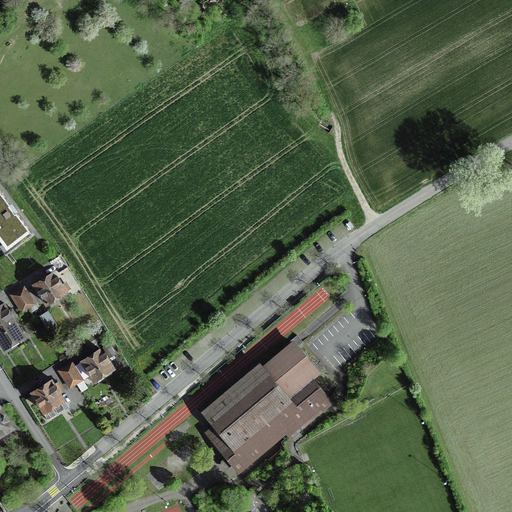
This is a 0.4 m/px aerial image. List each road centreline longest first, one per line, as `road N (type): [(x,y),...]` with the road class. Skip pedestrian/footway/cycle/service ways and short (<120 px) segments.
road 1 (unclassified): [(65,479),(329,256),(511,139)]
road 2 (track): [(372,225),(338,146),(335,115),(278,0)]
road 3 (residential): [(0,372),(65,479)]
